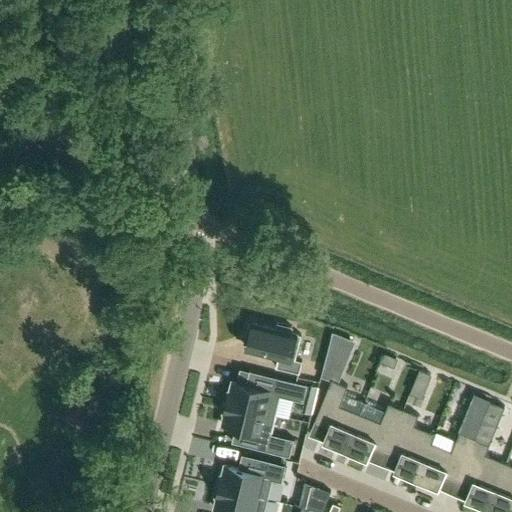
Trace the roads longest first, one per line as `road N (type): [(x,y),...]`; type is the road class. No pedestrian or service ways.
road 1 (residential): [(195,227),(511,352)]
road 2 (residential): [(144,511),(190,322),(195,227)]
road 3 (residential): [(195,227),(151,209),(0,92)]
road 4 (residential): [(195,227),(161,0)]
